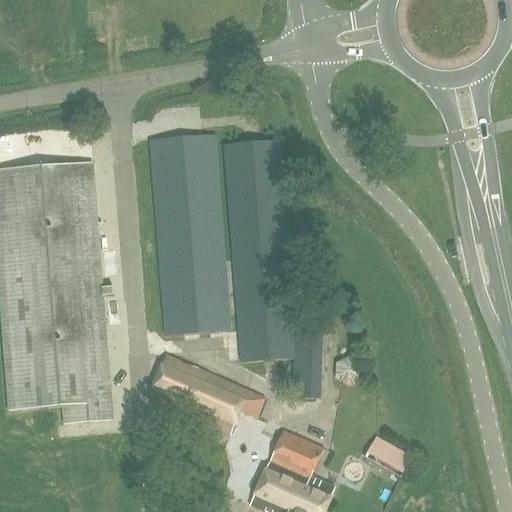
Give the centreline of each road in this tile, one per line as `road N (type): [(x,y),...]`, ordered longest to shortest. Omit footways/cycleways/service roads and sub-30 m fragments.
road 1 (unclassified): [(305,48),(324,132),(438,268),(469,343),(506,511)]
road 2 (track): [(117,85),(152,511)]
road 3 (unclassified): [(0,105),(305,48)]
road 4 (unknown): [(138,345),(219,373),(275,409),(262,433),(240,443),(144,414)]
road 5 (primary): [(511,319),(459,81)]
